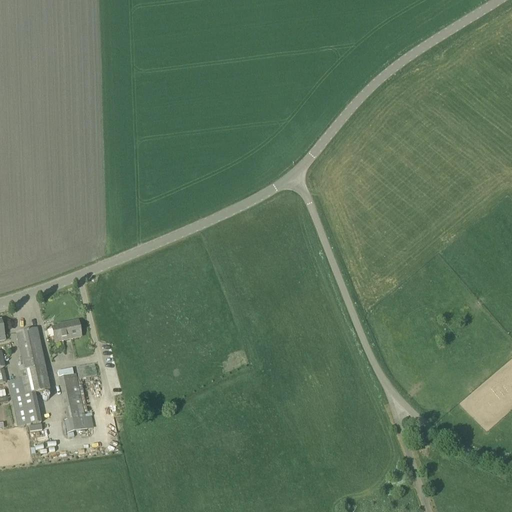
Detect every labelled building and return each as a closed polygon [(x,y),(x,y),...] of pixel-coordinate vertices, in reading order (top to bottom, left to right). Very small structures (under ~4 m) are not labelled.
[(54,344),(80,339),(77,323),(62,326),(62,328),(51,330),(54,344)] [(17,429),(40,424),(34,395),(48,392),(37,330),(15,334),(22,367),(18,369),(20,380),(7,383),(17,429)] [(74,369),(57,373),(60,390),(77,386),(74,369)] [(7,399),(0,401),(0,407),(2,412),(11,408),(7,399)] [(66,421),(64,422),(66,435),(87,431),(84,419),(84,418),(66,421)]
